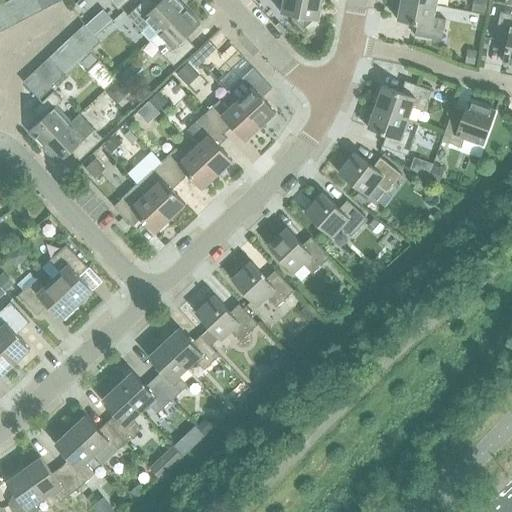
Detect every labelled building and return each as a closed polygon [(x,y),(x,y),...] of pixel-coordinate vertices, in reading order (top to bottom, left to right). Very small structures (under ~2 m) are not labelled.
[(11,0),(9,0),(1,4),(12,26),(22,20),(11,0)] [(25,0),(11,0),(22,20),(33,15),(25,0)] [(38,0),(25,0),(33,15),(44,9),(38,0)] [(52,0),(38,0),(44,9),(54,4),(52,0)] [(109,0),(118,10),(128,0),(109,0)] [(150,41),(158,33),(185,8),(177,0),(161,0),(156,6),(150,0),(144,0),(127,16),(150,41)] [(283,0),(281,13),(293,15),(293,17),(291,18),(303,30),(314,20),(318,20),(321,0),(283,0)] [(436,5),(410,0),(401,0),(398,20),(417,24),(414,35),(442,41),(446,20),(433,17),(436,5)] [(477,0),(476,7),(488,11),(491,0),(477,0)] [(1,4),(0,4),(0,28),(1,31),(12,26),(1,4)] [(185,8),(158,33),(166,42),(159,50),(174,65),(194,46),(186,38),(200,24),(185,8)] [(502,62),(511,63),(511,13),(500,11),(495,39),(507,41),(502,62)] [(84,24),(75,32),(92,50),(100,42),(84,24)] [(75,32),(66,41),(83,58),(90,51),(92,50),(75,32)] [(216,49),(208,40),(188,59),(196,68),(216,49)] [(66,41),(58,49),(74,66),(81,60),(83,58),(66,41)] [(58,49),(49,57),(65,75),(74,66),(58,49)] [(83,58),(81,60),(87,66),(96,58),(90,51),(83,58)] [(49,57),(40,65),(57,83),(65,75),(49,57)] [(176,74),(187,86),(200,74),(188,62),(176,74)] [(40,65),(31,74),(48,91),(57,83),(40,65)] [(243,77),(235,85),(244,94),(237,101),(260,127),(276,112),(261,97),(271,88),(253,68),(243,77)] [(48,91),(31,74),(23,82),(39,99),(48,91)] [(383,86),(375,107),(408,118),(412,107),(424,111),(431,90),(405,81),(401,92),(383,86)] [(106,90),(86,111),(106,131),(127,110),(106,90)] [(28,131),(43,147),(70,122),(56,106),(62,100),(54,91),(33,110),(41,119),(28,131)] [(219,99),(204,114),(224,134),(232,126),(245,141),(260,127),(237,101),(228,109),(219,99)] [(150,120),(164,112),(157,100),(143,108),(150,120)] [(495,111),(469,101),(463,116),(452,112),(441,141),(461,148),(465,138),(482,145),(495,111)] [(408,118),(375,107),(368,128),(386,134),(382,145),(408,155),(420,123),(408,118)] [(70,122),(43,147),(58,164),(71,151),(79,160),(103,138),(80,113),(70,122)] [(200,143),(193,149),(217,174),(232,160),(219,146),(227,138),(224,134),(204,114),(187,130),(200,143)] [(114,150),(131,140),(125,129),(108,138),(114,150)] [(176,147),(161,162),(180,182),(188,174),(202,189),(217,174),(193,149),(185,157),(176,147)] [(387,193),(402,174),(380,157),(372,167),(354,152),(338,172),(368,196),(376,185),(387,193)] [(417,155),(415,168),(434,172),(437,159),(417,155)] [(100,179),(112,171),(101,157),(90,166),(100,179)] [(161,162),(137,184),(170,218),(185,204),(172,190),(180,182),(161,162)] [(170,218),(137,184),(114,206),(133,226),(141,218),(154,233),(170,218)] [(351,237),(367,219),(347,200),(339,209),(322,193),(304,212),(332,237),(341,227),(351,237)] [(303,263),(312,273),(330,257),(311,236),(302,245),(286,228),(267,245),(293,273),(303,263)] [(60,271),(52,279),(77,305),(93,290),(79,276),(88,268),(66,244),(49,260),(60,271)] [(267,297),(276,307),(294,290),(275,270),(266,278),(250,261),(231,279),(257,306),(267,297)] [(2,275),(0,277),(0,296),(12,285),(2,275)] [(77,305),(52,279),(45,286),(37,278),(18,294),(37,315),(48,305),(61,320),(77,305)] [(231,330),(240,340),(258,324),(239,303),(230,312),(214,295),(195,312),(221,340),(231,330)] [(17,334),(29,323),(10,302),(0,311),(0,348),(14,363),(30,349),(17,334)] [(318,317),(307,306),(299,313),(310,324),(318,317)] [(179,328),(163,342),(187,368),(195,360),(204,370),(219,355),(200,335),(192,342),(179,328)] [(161,371),(153,379),(173,399),(188,385),(179,376),(187,368),(163,342),(148,357),(161,371)] [(0,376),(14,363),(0,348),(0,376)] [(132,371),(117,386),(140,411),(149,404),(158,413),(173,399),(153,379),(145,386),(132,371)] [(237,412),(260,392),(248,378),(225,397),(237,412)] [(115,414),(107,422),(126,442),(141,428),(132,419),(140,411),(117,386),(101,400),(115,414)] [(187,408),(168,422),(189,451),(208,436),(187,408)] [(86,415),(70,429),(94,455),(103,464),(126,442),(107,422),(99,429),(86,415)] [(69,459),(61,466),(79,488),(95,473),(85,463),(94,455),(70,429),(55,444),(69,459)] [(172,446),(149,468),(159,478),(160,479),(183,458),(182,456),(172,446)] [(41,457),(24,469),(43,497),(53,491),(60,501),(79,488),(61,466),(52,473),(41,457)] [(43,497),(24,469),(6,481),(18,497),(8,503),(13,511),(39,511),(34,504),(43,497)] [(119,511),(107,496),(99,502),(106,511),(119,511)]
